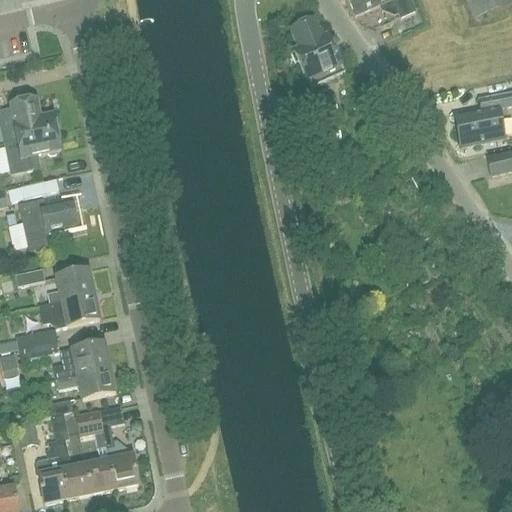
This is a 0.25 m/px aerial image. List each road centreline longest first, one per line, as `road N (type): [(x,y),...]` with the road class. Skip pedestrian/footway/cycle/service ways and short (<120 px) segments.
road 1 (tertiary): [(347,511),(242,0)]
road 2 (residential): [(180,511),(67,8)]
road 3 (unclassified): [(511,266),(324,0)]
